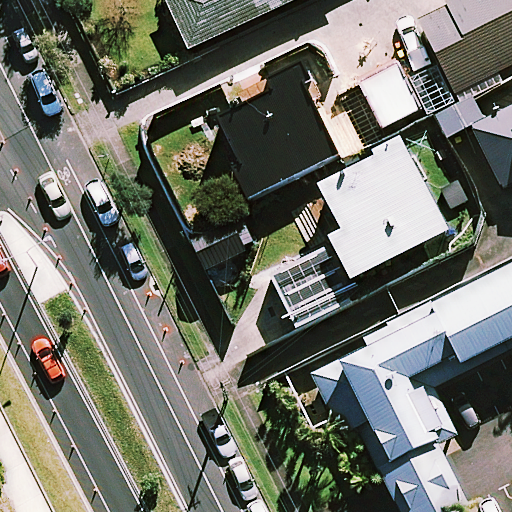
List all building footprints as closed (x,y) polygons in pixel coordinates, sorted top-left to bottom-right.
[(306,0),(165,0),(190,53),(306,0)] [(511,68),(511,0),(457,0),(418,21),(456,96),(511,68)] [(421,115),(399,70),(359,88),(380,134),(421,115)] [(209,127),(231,173),(222,177),(237,209),(287,185),(329,165),(288,80),(250,98),(254,106),(209,127)] [(511,95),(477,113),(472,102),(438,119),(448,139),(471,128),(504,194),(511,189),(511,95)] [(320,189),(327,202),(346,240),(340,243),(268,280),(295,334),(361,300),(355,289),(430,250),(388,170),(359,185),(353,172),(320,189)] [(258,270),(239,236),(203,256),(221,290),(258,270)] [(511,511),(511,274),(307,375),(341,443),(358,435),(394,508),(396,511),(472,511),(457,481),(416,398),(511,351),(511,511)]
